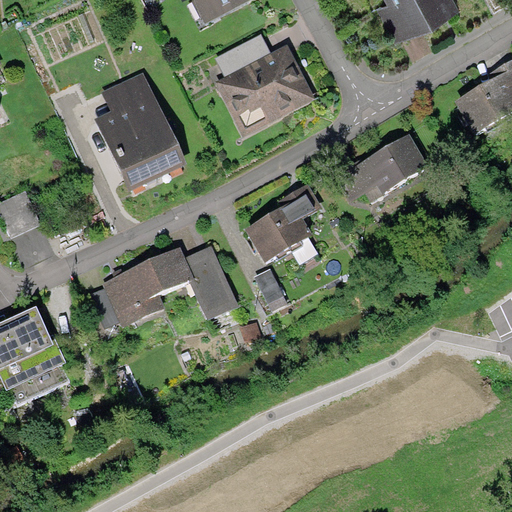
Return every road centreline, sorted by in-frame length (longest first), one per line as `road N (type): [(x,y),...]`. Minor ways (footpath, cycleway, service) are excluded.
road 1 (residential): [(511,347),(433,334),(397,362),(115,511)]
road 2 (residential): [(369,115),(18,291),(0,272)]
road 3 (residential): [(511,31),(369,115)]
road 4 (residential): [(306,0),(369,115)]
